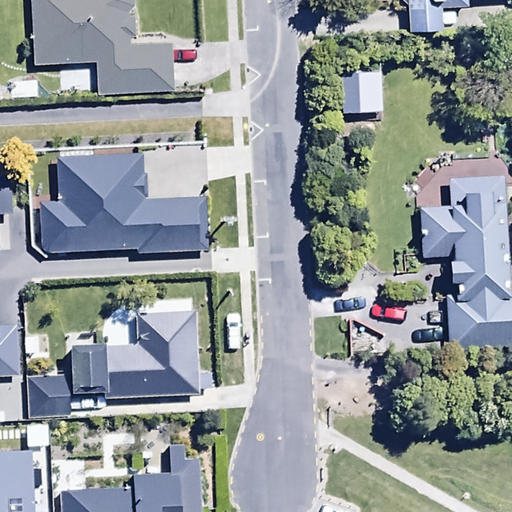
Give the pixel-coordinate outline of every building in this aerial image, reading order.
[(29,0),(32,72),(94,70),(96,102),(172,99),(170,50),(131,51),(130,0),(29,0)] [(511,0),(404,0),(406,45),(438,44),(437,15),(465,14),(465,2),(511,0)] [(0,93),(0,104),(36,104),(36,85),(10,86),(10,93),(0,93)] [(420,265),(446,264),(448,304),(444,304),(445,355),(511,351),(511,296),(508,296),(503,183),(448,185),(449,212),(418,214),(420,265)] [(45,276),(5,277),(6,310),(19,310),(20,342),(47,341),(45,276)] [(135,350),(68,351),(68,402),(104,402),(104,420),(184,419),(184,401),(197,401),(196,316),(135,317),(135,350)] [(9,349),(0,349),(0,372),(9,372),(9,349)]
